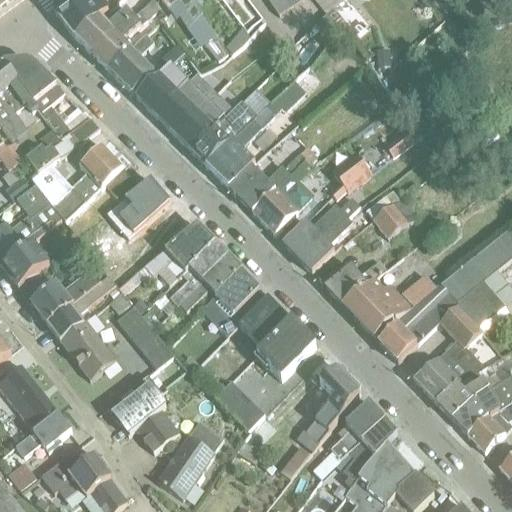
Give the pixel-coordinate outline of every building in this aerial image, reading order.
[(72,0),(56,12),(77,39),(97,21),(88,13),(106,0),(72,0)] [(164,0),(161,2),(178,25),(168,33),(201,78),(230,57),(189,0),(164,0)] [(241,0),(218,0),(247,39),(262,28),(241,0)] [(298,0),(264,0),(278,20),(302,5),(298,0)] [(332,0),(324,0),(315,6),(322,16),(336,7),(332,0)] [(97,21),(77,39),(105,69),(125,50),(97,21)] [(167,73),(185,59),(177,49),(159,63),(167,73)] [(151,76),(125,50),(105,69),(131,95),(151,76)] [(29,57),(0,56),(0,60),(15,81),(32,103),(57,85),(29,57)] [(0,60),(0,92),(15,81),(0,60)] [(220,127),(193,151),(206,165),(232,141),(220,127)] [(406,136),(386,152),(393,161),(413,145),(406,136)] [(232,141),(206,165),(228,189),(251,168),(254,165),(232,141)] [(103,149),(81,168),(87,175),(100,190),(122,171),(103,149)] [(355,159),(334,176),(342,187),(331,196),(336,203),(369,177),(355,159)] [(251,168),(228,189),(250,213),(273,192),(251,168)] [(24,179),(17,169),(4,179),(11,188),(24,179)] [(87,175),(51,207),(65,222),(100,190),(87,175)] [(147,180),(124,201),(146,225),(169,204),(147,180)] [(273,192),(250,213),(273,239),(299,217),(276,190),(273,192)] [(335,209),(319,224),(335,240),(352,224),(349,222),(362,210),(352,200),(339,213),(335,209)] [(391,211),(375,225),(387,239),(403,225),(391,211)] [(281,246),(309,278),(342,248),(335,240),(319,224),(313,217),(281,246)] [(194,222),(164,250),(183,270),(187,266),(213,243),(194,222)] [(511,241),(507,236),(440,286),(458,305),(511,261),(511,241)] [(213,243),(187,266),(202,283),(228,259),(213,243)] [(31,244),(0,267),(16,288),(47,265),(31,244)] [(228,259),(202,283),(216,298),(242,274),(228,259)] [(327,289),(341,305),(365,284),(351,268),(327,289)] [(242,274),(216,298),(201,313),(227,340),(268,302),(242,274)] [(365,284),(341,305),(374,342),(402,316),(369,280),(365,284)] [(440,286),(395,330),(413,349),(458,305),(440,286)] [(131,337),(161,319),(155,309),(139,319),(135,312),(121,320),(131,337)] [(458,311),(441,327),(464,351),(481,335),(458,311)] [(291,325),(255,361),(266,373),(269,370),(282,383),(315,350),(291,325)] [(395,330),(378,345),(398,365),(413,349),(395,330)] [(437,366),(421,381),(439,400),(455,385),(437,366)] [(362,395),(339,369),(315,389),(338,416),(362,395)] [(0,391),(30,437),(17,446),(29,464),(74,435),(41,385),(29,393),(16,373),(0,383),(0,391)] [(152,379),(112,409),(132,435),(135,433),(152,456),(181,435),(162,411),(171,404),(152,379)] [(229,385),(213,401),(248,435),(263,419),(229,385)] [(475,402),(452,422),(470,437),(486,422),(500,412),(490,393),(475,402)] [(351,433),(330,452),(339,461),(360,442),(383,423),(369,406),(346,427),(351,433)] [(486,422),(470,437),(488,456),(504,441),(486,422)] [(383,423),(360,442),(373,457),(386,446),(396,438),(383,423)] [(158,484),(187,503),(226,442),(197,424),(158,484)] [(415,476),(386,446),(373,457),(357,477),(346,500),(357,508),(354,511),(382,511),(395,497),(415,476)] [(40,478),(60,510),(79,497),(89,511),(119,511),(131,505),(94,448),(67,466),(65,462),(40,478)] [(511,462),(503,471),(511,480),(511,462)] [(22,466),(10,478),(22,489),(34,477),(22,466)] [(414,511),(433,493),(415,476),(395,497),(410,511),(414,511)]
